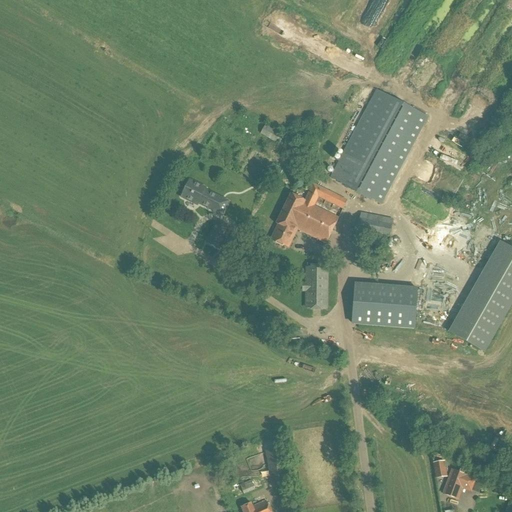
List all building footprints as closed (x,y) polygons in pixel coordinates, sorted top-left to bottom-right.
[(382,205),(411,150),(428,117),(376,90),(359,123),(330,178),(382,205)] [(275,143),(280,134),(265,126),(260,134),(275,143)] [(321,144),(326,135),(310,127),(305,136),(321,144)] [(313,164),(318,155),(288,139),(283,147),(313,164)] [(434,182),(442,183),(444,172),(436,171),(434,182)] [(221,215),(228,202),(204,191),(205,189),(190,181),(182,197),(197,205),(198,203),(221,215)] [(347,201),(313,184),(305,201),(291,195),(276,224),(278,225),(271,239),(288,248),(297,230),(326,244),(339,219),(314,207),(318,198),(343,209),(347,201)] [(388,243),(393,221),(361,214),(356,236),(388,243)] [(401,241),(401,228),(393,227),(392,241),(401,241)] [(447,236),(455,238),(458,231),(450,228),(447,236)] [(483,231),(475,228),(470,239),(477,243),(483,231)] [(213,229),(206,243),(219,249),(226,235),(213,229)] [(511,250),(500,244),(450,331),(485,351),(511,303),(511,250)] [(398,247),(398,261),(406,261),(406,247),(398,247)] [(308,267),(305,267),(304,309),(308,309),(307,311),(321,312),(321,310),(327,310),(327,268),(321,268),(321,266),(308,265),(308,267)] [(415,330),(418,288),(356,283),(353,326),(415,330)] [(265,451),(272,489),(288,486),(281,448),(265,451)] [(435,479),(447,477),(444,461),(433,463),(435,479)] [(453,471),(444,495),(457,499),(461,489),(471,493),(471,492),(475,481),(465,477),(466,475),(453,471)] [(244,495),(255,490),(252,481),(240,485),(244,495)] [(271,511),(266,501),(252,507),(251,504),(241,508),(242,511),(271,511)]
